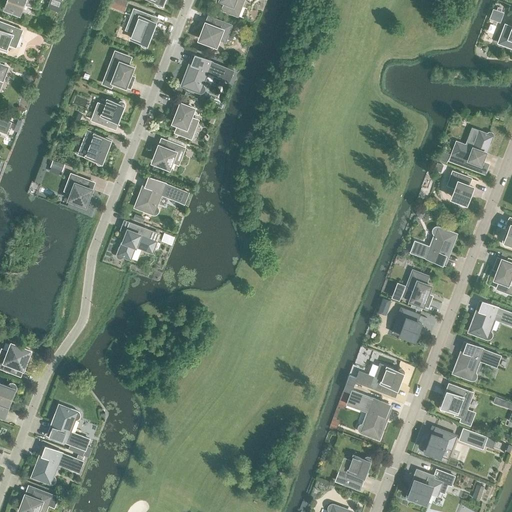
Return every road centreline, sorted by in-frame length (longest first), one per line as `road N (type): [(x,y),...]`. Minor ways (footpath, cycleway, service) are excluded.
road 1 (residential): [(188,0),(92,249),(81,325),(47,371),(0,496)]
road 2 (residential): [(376,511),(511,152)]
